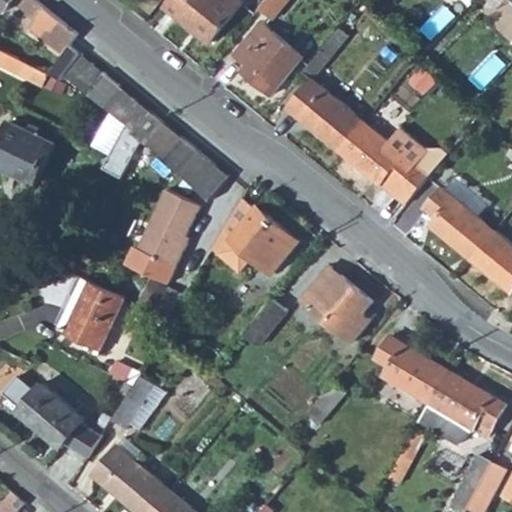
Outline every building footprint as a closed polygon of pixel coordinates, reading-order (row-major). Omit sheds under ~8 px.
[(74,30),(37,0),(0,0),(0,6),(6,11),(14,1),(42,22),(41,24),(65,42),(74,30)] [(173,0),(168,6),(210,42),(244,1),(242,0),(173,0)] [(265,0),(260,7),(274,18),(288,0),(265,0)] [(235,53),(248,63),(261,74),(255,81),(272,94),(303,56),(261,21),(235,53)] [(340,25),(304,71),(312,78),(350,34),(340,25)] [(53,72),(0,44),(0,59),(47,84),(53,72)] [(67,75),(88,92),(104,71),(83,54),(67,75)] [(248,63),(242,70),(255,81),(261,74),(248,63)] [(104,71),(88,92),(90,94),(104,106),(120,85),(104,71)] [(364,121),(312,78),(295,98),(307,109),(300,116),(340,150),(364,121)] [(120,85),(104,106),(120,119),(137,99),(120,85)] [(137,99),(120,119),(135,131),(152,111),(137,99)] [(135,131),(134,133),(143,141),(149,147),(151,145),(168,124),(152,111),(135,131)] [(391,143),(364,121),(340,150),(406,204),(446,155),(439,150),(430,151),(403,128),(391,143)] [(11,122),(0,143),(0,165),(36,184),(56,144),(38,135),(41,130),(32,125),(29,131),(11,122)] [(168,124),(151,145),(166,159),(184,138),(168,124)] [(184,138),(166,159),(181,173),(199,151),(184,138)] [(199,151),(181,173),(195,187),(215,164),(199,151)] [(215,164),(195,187),(210,201),(230,176),(215,164)] [(430,226),(471,259),(496,229),(443,186),(426,206),(437,217),(430,226)] [(167,189),(138,250),(176,268),(188,243),(184,241),(201,206),(167,189)] [(255,208),(242,197),(229,218),(223,228),(232,236),(218,253),(236,268),(245,267),(254,256),(274,272),(300,241),(257,206),(255,208)] [(232,236),(223,228),(212,248),(218,253),(232,236)] [(511,242),(496,229),(471,259),(511,293),(511,242)] [(7,241),(0,256),(0,268),(19,277),(31,252),(7,241)] [(329,266),(302,300),(353,342),(370,320),(362,314),(372,301),(329,266)] [(83,277),(59,328),(68,331),(92,281),(83,277)] [(92,281),(68,331),(103,348),(126,298),(92,281)] [(158,312),(171,318),(183,294),(169,288),(158,312)] [(273,298),(243,333),(259,346),(288,311),(273,298)] [(386,376),(431,404),(450,371),(392,335),(379,359),(391,366),(386,376)] [(118,360),(111,373),(133,384),(141,371),(118,360)] [(450,371),(431,404),(421,422),(460,446),(475,430),(480,420),(494,428),(508,405),(450,371)] [(39,390),(21,375),(6,392),(24,408),(20,412),(62,447),(87,417),(45,382),(39,390)] [(128,430),(139,413),(152,393),(163,399),(167,392),(141,376),(113,421),(128,430)] [(335,382),(308,414),(321,424),(348,392),(335,382)] [(152,393),(139,413),(149,419),(163,399),(152,393)] [(480,420),(475,430),(488,438),(494,428),(480,420)] [(124,439),(118,447),(135,461),(141,453),(124,439)] [(118,447),(95,475),(139,511),(151,511),(170,489),(135,461),(118,447)] [(431,465),(453,477),(461,462),(439,451),(431,465)] [(478,455),(456,496),(471,504),(493,462),(478,455)] [(471,504),(469,509),(473,511),(487,511),(509,471),(493,462),(471,504)] [(196,511),(170,489),(151,511),(196,511)] [(21,495),(5,511),(17,511),(28,501),(21,495)] [(456,496),(453,501),(469,509),(471,504),(456,496)]
